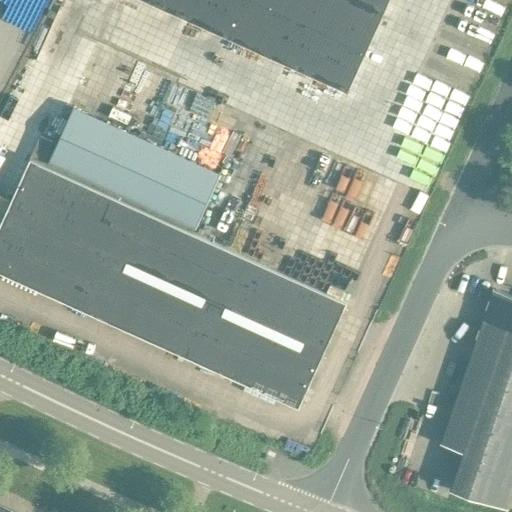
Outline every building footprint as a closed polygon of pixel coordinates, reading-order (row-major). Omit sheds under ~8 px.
[(148,0),(254,48),(347,90),(363,54),(387,0),(148,0)] [(458,1),(455,11),(477,16),(480,5),(458,1)] [(53,22),(49,32),(75,42),(79,33),(53,22)] [(128,86),(119,107),(129,110),(138,90),(128,86)] [(208,160),(217,140),(204,134),(215,110),(196,101),(189,117),(201,123),(189,151),(208,160)] [(219,139),(228,116),(219,112),(209,135),(219,139)] [(131,154),(120,150),(107,180),(133,191),(155,137),(141,131),(131,154)] [(91,173),(101,140),(85,135),(75,168),(91,173)] [(0,270),(298,406),(345,302),(29,159),(0,221),(0,270)] [(452,488),(507,507),(511,492),(511,295),(494,289),(442,443),(465,450),(452,488)] [(404,464),(424,464),(424,443),(404,443),(404,464)]
